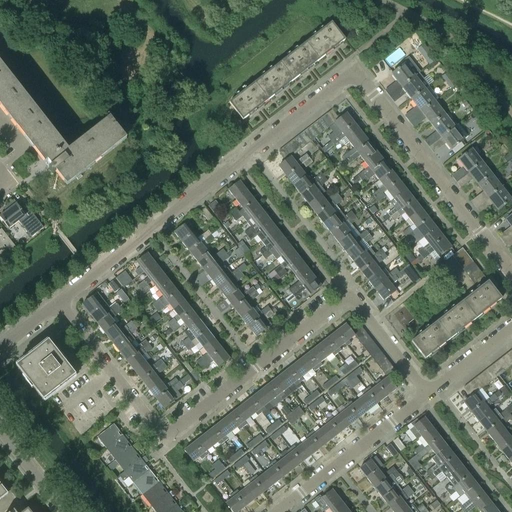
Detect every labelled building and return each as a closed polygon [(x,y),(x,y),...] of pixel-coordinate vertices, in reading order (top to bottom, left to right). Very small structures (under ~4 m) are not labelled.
[(306,44),(319,61),(345,41),(331,23),(306,44)] [(280,64),(294,81),(319,61),(306,44),(280,64)] [(424,44),(417,50),(427,62),(434,57),(424,44)] [(126,139),(111,120),(109,122),(107,120),(68,150),(0,63),(0,106),(45,164),(48,162),(51,167),(48,169),(53,174),(56,172),(58,171),(67,183),(78,174),(79,176),(126,139)] [(254,84),(268,101),(294,81),(280,64),(254,84)] [(414,77),(404,64),(392,74),(398,82),(385,92),(389,97),(414,77)] [(389,97),(393,102),(406,93),(412,100),(424,90),(429,86),(419,74),(414,77),(389,97)] [(451,90),(457,86),(454,81),(448,85),(451,90)] [(229,104),(242,121),(268,101),(254,84),(229,104)] [(424,90),(412,100),(417,107),(405,117),(408,122),(434,102),(424,90)] [(434,102),(408,122),(413,128),(425,118),(431,125),(444,115),(434,102)] [(339,120),(331,110),(326,114),(334,124),(339,120)] [(334,124),(326,114),(321,118),(329,128),(334,124)] [(342,133),(354,123),(347,114),(339,120),(334,124),(342,133)] [(444,115),(431,125),(437,133),(424,142),(429,148),(454,128),(444,115)] [(329,128),(321,118),(316,122),(324,132),(329,128)] [(324,132),(316,122),(311,126),(319,136),(324,132)] [(361,133),(354,123),(342,133),(331,142),(334,146),(345,137),(349,143),(361,133)] [(306,130),(313,140),(319,136),(311,126),(306,130)] [(454,128),(429,148),(433,153),(445,143),(451,150),(464,140),(454,128)] [(298,136),(306,146),(311,142),(304,132),(298,136)] [(345,161),(369,142),(361,133),(349,143),(353,148),(343,157),(345,161)] [(306,146),(298,136),(293,140),(301,150),(306,146)] [(301,150),(293,140),(288,144),(296,154),(301,150)] [(376,152),(369,142),(345,161),(349,165),(360,156),(364,162),(376,152)] [(296,154),(288,144),(283,148),(291,157),(296,154)] [(330,149),(327,145),(322,149),(325,153),(330,149)] [(291,157),(283,148),(278,152),(286,161),(291,157)] [(464,167),(452,177),(456,183),(481,163),(471,150),(458,160),(464,167)] [(355,184),(361,180),(384,162),(376,152),(364,162),(368,168),(358,176),(352,181),(355,184)] [(511,157),(509,153),(503,158),(507,163),(511,158),(511,157)] [(291,157),(286,161),(278,167),(286,177),(298,167),(302,164),(309,158),(306,154),(295,163),(291,157)] [(309,158),(302,164),(305,168),(312,163),(309,158)] [(391,171),(384,162),(361,180),(364,184),(374,175),(379,181),(391,171)] [(481,163),(456,183),(460,188),(473,178),(478,185),(491,175),(481,163)] [(298,167),(286,177),(293,186),(306,176),(298,167)] [(386,190),(399,181),(391,171),(379,181),(383,186),(372,195),(375,199),(382,194),(386,190)] [(306,176),(293,186),(301,196),(313,186),(317,183),(324,177),(321,174),(310,182),(306,176)] [(491,175),(478,185),(484,193),(471,203),(476,208),(501,188),(491,175)] [(317,183),(320,187),(327,181),(324,177),(317,183)] [(406,190),(399,181),(386,190),(394,200),(406,190)] [(228,191),(235,200),(247,192),(239,182),(228,191)] [(313,186),(301,196),(308,205),(320,195),(313,186)] [(501,188),(476,208),(480,213),(492,203),(498,211),(511,201),(501,188)] [(401,209),(414,200),(406,190),(394,200),(401,209)] [(254,201),(247,192),(235,200),(243,210),(254,201)] [(332,202),(339,197),(336,193),(329,198),(332,202)] [(378,203),(385,197),(382,194),(375,199),(378,203)] [(315,215),(328,205),(320,195),(308,205),(315,215)] [(339,197),(332,202),(328,205),(315,215),(323,224),(335,215),(331,209),(342,201),(339,197)] [(421,209),(414,200),(401,209),(408,219),(421,209)] [(6,212),(0,216),(0,218),(8,229),(18,221),(24,228),(31,223),(31,222),(35,218),(27,208),(22,212),(13,201),(3,209),(6,212)] [(246,222),(250,219),(262,210),(254,201),(243,210),(239,213),(232,218),(235,222),(242,217),(246,222)] [(214,202),(210,206),(216,214),(220,211),(214,202)] [(213,218),(209,213),(205,209),(203,209),(202,211),(201,212),(208,222),(213,218)] [(229,214),(232,218),(239,213),(236,209),(229,214)] [(387,214),(390,218),(397,213),(394,209),(387,214)] [(416,229),(428,219),(421,209),(408,219),(416,229)] [(269,220),(262,210),(250,219),(250,220),(246,223),(250,228),(244,233),(247,237),(269,220)] [(340,211),(335,215),(323,224),(330,234),(343,224),(347,221),(354,216),(351,212),(344,217),(340,211)] [(400,217),(397,213),(390,218),(393,222),(400,217)] [(503,243),(511,235),(511,215),(510,217),(505,220),(511,228),(499,238),(503,243)] [(357,220),(354,216),(347,221),(350,225),(357,220)] [(43,228),(35,218),(31,222),(31,223),(24,228),(31,237),(43,228)] [(436,228),(428,219),(416,229),(423,238),(436,228)] [(261,233),(265,238),(276,229),(269,220),(247,237),(249,240),(250,241),(261,233)] [(181,243),(193,234),(185,224),(174,233),(181,243)] [(330,234),(338,243),(350,234),(343,224),(330,234)] [(402,233),(405,237),(412,232),(409,228),(402,233)] [(420,256),(443,238),(436,228),(423,238),(428,244),(417,252),(420,256)] [(284,239),(276,229),(265,238),(269,244),(259,252),(262,256),(268,251),(269,251),(273,248),(272,248),(284,239)] [(204,240),(211,235),(208,231),(201,236),(204,240)] [(355,239),(350,234),(338,243),(345,253),(358,243),(362,240),(369,235),(366,231),(355,239)] [(415,236),(412,232),(405,237),(408,241),(415,236)] [(200,243),(193,234),(181,243),(189,252),(200,243)] [(214,239),(211,235),(204,240),(207,244),(214,239)] [(362,240),(365,244),(372,239),(369,235),(362,240)] [(511,235),(503,243),(507,248),(511,244),(511,235)] [(451,248),(443,238),(420,256),(423,260),(434,252),(438,257),(451,248)] [(280,257),(291,248),(284,239),(272,248),(273,248),(269,251),(268,251),(262,256),(265,260),(276,252),(280,257)] [(18,252),(10,241),(5,245),(13,256),(18,252)] [(189,252),(196,262),(208,253),(200,243),(189,252)] [(365,253),(365,252),(358,243),(345,253),(353,262),(365,253)] [(299,258),(291,248),(280,257),(284,263),(273,271),(276,275),(283,270),(287,267),(299,258)] [(373,262),(373,263),(377,260),(377,259),(383,254),(381,250),(374,255),(369,249),(365,252),(365,253),(353,262),(360,272),(373,262)] [(456,262),(466,254),(462,249),(452,257),(456,262)] [(212,258),(208,253),(196,262),(204,271),(215,262),(219,259),(226,254),(223,250),(212,258)] [(136,263),(140,268),(135,272),(138,277),(144,273),(143,272),(155,263),(147,254),(136,263)] [(226,254),(219,259),(215,262),(204,271),(211,281),(222,272),(218,266),(229,258),(228,257),(226,254)] [(377,259),(377,260),(373,263),(373,262),(360,272),(368,281),(380,272),(376,266),(387,258),(383,254),(377,259)] [(459,266),(469,258),(466,254),(456,262),(459,266)] [(299,258),(287,267),(295,276),(306,267),(299,258)] [(463,271),(473,263),(469,258),(459,266),(463,271)] [(162,273),(155,263),(143,272),(144,273),(148,278),(137,286),(140,290),(147,285),(151,282),(162,273)] [(467,276),(477,268),(473,263),(463,271),(467,276)] [(313,277),(306,267),(295,276),(299,282),(288,290),(291,294),(302,286),(313,277)] [(470,280),(481,272),(477,268),(467,276),(470,280)] [(211,281),(219,290),(230,281),(241,273),(238,269),(227,277),(222,272),(211,281)] [(389,274),(392,278),(399,273),(396,269),(389,274)] [(287,274),(283,270),(276,275),(279,279),(287,274)] [(375,291),(388,281),(380,272),(368,281),(375,291)] [(474,285),(484,277),(481,272),(470,280),(474,285)] [(122,273),(116,279),(119,283),(126,277),(122,273)] [(151,282),(158,291),(170,282),(162,273),(151,282)] [(241,273),(230,281),(219,290),(226,299),(237,291),(233,285),(244,277),(241,273)] [(395,291),(391,285),(402,277),(399,273),(392,278),(388,281),(375,291),(383,301),(395,291)] [(198,277),(201,285),(207,282),(204,274),(198,277)] [(313,277),(302,286),(291,294),(294,298),(305,290),(310,295),(321,286),(313,277)] [(478,290),(488,282),(484,277),(474,285),(478,290)] [(113,281),(108,285),(115,293),(119,289),(113,281)] [(177,292),(170,282),(158,291),(163,297),(152,305),(155,309),(166,301),(177,292)] [(478,290),(466,299),(462,302),(476,319),(502,299),(488,282),(478,290)] [(147,285),(140,290),(143,294),(150,289),(147,285)] [(245,300),(249,297),(255,292),(255,291),(252,288),(252,287),(242,296),(237,291),(226,299),(233,309),(245,300)] [(177,292),(166,301),(155,309),(158,313),(169,305),(173,310),(184,301),(177,292)] [(255,292),(249,297),(245,300),(233,309),(241,318),(252,309),(248,304),(259,296),(255,292)] [(82,305),(90,315),(101,306),(105,303),(97,293),(94,296),(82,305)] [(184,301),(173,310),(180,320),(192,311),(184,301)] [(476,319),(462,302),(437,322),(450,340),(476,319)] [(101,306),(90,315),(97,324),(108,315),(112,312),(119,307),(116,303),(109,308),(105,303),(101,306)] [(393,314),(404,325),(414,316),(403,305),(393,314)] [(252,309),(241,318),(248,328),(259,319),(270,310),(267,306),(256,315),(252,309)] [(108,315),(97,324),(104,334),(116,325),(111,319),(122,311),(119,307),(112,312),(108,315)] [(270,310),(259,319),(248,328),(256,337),(267,329),(263,323),(273,315),(271,311),(270,310)] [(199,320),(192,311),(180,320),(188,329),(199,320)] [(151,326),(155,323),(152,318),(147,321),(151,326)] [(167,324),(170,328),(177,323),(174,319),(167,324)] [(199,320),(188,329),(195,339),(207,330),(199,320)] [(116,325),(104,334),(112,343),(134,326),(132,323),(131,322),(120,330),(116,325)] [(450,340),(437,322),(411,342),(425,360),(450,340)] [(180,327),(177,323),(170,328),(173,332),(180,327)] [(354,336),(351,332),(345,324),(335,332),(344,344),(347,347),(350,344),(348,341),(354,336)] [(351,332),(354,336),(355,337),(363,330),(360,325),(351,332)] [(134,326),(112,343),(119,352),(131,344),(135,340),(130,334),(137,330),(136,329),(134,326)] [(214,339),(207,330),(195,339),(203,348),(214,339)] [(363,330),(355,337),(358,342),(367,335),(363,330)] [(344,344),(335,332),(326,339),(337,354),(341,351),(339,348),(344,344)] [(367,335),(358,342),(362,346),(371,339),(367,335)] [(182,343),(185,347),(191,342),(188,338),(182,343)] [(199,366),(221,349),(214,339),(203,348),(207,354),(203,357),(196,362),(199,366)] [(337,354),(326,339),(316,347),(326,359),(332,354),(334,357),(337,354)] [(371,339),(362,346),(366,351),(374,344),(371,339)] [(131,344),(119,352),(127,362),(149,345),(145,340),(135,349),(131,344)] [(358,351),(362,348),(355,340),(351,343),(358,351)] [(48,341),(24,361),(16,367),(43,401),(75,376),(48,341)] [(194,346),(191,342),(185,347),(188,351),(194,346)] [(374,344),(366,351),(370,356),(378,349),(374,344)] [(149,345),(127,362),(134,371),(145,362),(141,357),(152,349),(149,345)] [(326,359),(316,347),(307,354),(318,369),(322,366),(320,363),(326,359)] [(229,358),(221,349),(199,366),(202,370),(209,365),(213,362),(218,367),(229,358)] [(372,358),(375,363),(384,356),(380,351),(372,358)] [(318,369),(307,354),(297,362),(307,373),(313,369),(315,371),(318,369)] [(511,365),(511,362),(506,355),(501,359),(509,368),(511,365)] [(375,363),(379,368),(388,361),(384,356),(375,363)] [(509,368),(501,359),(496,363),(504,372),(509,368)] [(145,362),(134,371),(141,381),(163,364),(160,360),(150,368),(145,362)] [(347,367),(350,371),(357,365),(354,361),(347,367)] [(379,368),(383,373),(391,366),(388,361),(379,368)] [(307,373),(297,362),(288,369),(299,384),(303,381),(301,378),(307,373)] [(504,372),(496,363),(491,367),(498,376),(504,372)] [(163,364),(141,381),(149,390),(160,381),(156,376),(166,368),(163,364)] [(391,366),(383,373),(387,377),(395,371),(391,366)] [(341,372),(344,376),(350,371),(347,367),(341,372)] [(352,373),(356,377),(362,372),(359,368),(352,373)] [(484,372),(491,382),(496,378),(489,368),(484,372)] [(299,384),(288,369),(278,376),(288,388),(294,383),(296,386),(299,384)] [(190,374),(196,382),(201,378),(194,370),(190,374)] [(387,377),(387,378),(387,377),(391,382),(399,376),(395,371),(387,377)] [(478,376),(486,386),(490,383),(491,382),(484,372),(478,376)] [(329,381),(332,385),(339,380),(336,376),(335,376),(333,373),(327,378),(329,381)] [(352,373),(345,378),(349,382),(356,377),(352,373)] [(187,376),(178,382),(156,400),(163,409),(163,410),(181,396),(177,392),(183,387),(182,386),(190,380),(187,376)] [(288,388),(278,376),(269,384),(280,398),(284,395),(282,393),(288,388)] [(473,380),(481,390),(486,386),(478,376),(473,380)] [(396,389),(391,382),(387,377),(387,378),(377,385),(386,397),(396,389)] [(160,381),(149,390),(156,400),(178,382),(175,379),(164,387),(160,381)] [(476,393),(476,394),(481,390),(473,380),(468,384),(476,393)] [(322,387),(325,391),(332,385),(329,381),(322,387)] [(333,388),(337,392),(343,386),(340,382),(333,388)] [(280,398),(269,384),(260,391),(269,403),(275,398),(277,401),(280,398)] [(463,388),(471,397),(476,393),(468,384),(463,388)] [(377,404),(386,397),(377,385),(371,390),(369,387),(366,390),(377,404)] [(333,388),(327,393),(330,397),(337,392),(333,388)] [(367,412),(377,404),(366,390),(362,393),(364,395),(358,400),(367,412)] [(250,399),(261,413),(265,410),(263,407),(269,403),(260,391),(250,399)] [(313,400),(319,395),(316,391),(310,396),(313,400)] [(463,403),(471,413),(483,403),(476,394),(476,393),(471,397),(463,403)] [(471,413),(478,423),(491,413),(487,408),(491,405),(490,404),(497,399),(494,394),(487,400),(483,403),(471,413)] [(313,400),(310,396),(303,401),(306,405),(313,400)] [(314,402),(318,407),(324,402),(321,397),(314,402)] [(261,413),(250,399),(241,406),(250,418),(256,413),(258,416),(261,413)] [(358,419),(367,412),(358,400),(352,405),(350,402),(347,405),(358,419)] [(314,402),(308,408),(311,412),(318,407),(314,402)] [(349,426),(358,419),(347,405),(343,407),(345,410),(339,415),(349,426)] [(250,418),(241,406),(231,413),(242,428),(246,425),(244,422),(250,418)] [(295,416),(301,411),(298,407),(292,412),(295,416)] [(502,419),(509,414),(506,410),(499,415),(502,419)] [(298,420),(304,415),(301,411),(295,416),(298,420)] [(285,418),(287,420),(288,421),(295,416),(292,412),(285,418)] [(242,428),(231,413),(222,421),(231,432),(237,428),(239,430),(242,428)] [(486,432),(498,422),(491,413),(478,423),(486,432)] [(511,418),(511,417),(509,414),(502,419),(505,423),(511,418)] [(339,434),(349,426),(339,415),(334,419),(331,417),(328,419),(339,434)] [(295,416),(288,421),(291,425),(298,420),(295,416)] [(413,427),(420,437),(432,428),(424,418),(413,427)] [(330,441),(339,434),(328,419),(324,422),(326,425),(320,430),(330,441)] [(275,430),(281,424),(278,420),(271,426),(275,430)] [(231,432),(222,421),(212,428),(224,443),(228,440),(225,437),(231,432)] [(506,432),(498,422),(486,432),(493,442),(506,432)] [(97,438),(106,449),(123,436),(114,424),(97,438)] [(275,430),(271,426),(265,431),(268,435),(275,430)] [(277,432),(280,436),(286,431),(283,427),(277,432)] [(224,443),(212,428),(203,436),(212,447),(218,442),(220,445),(224,443)] [(439,437),(432,428),(420,437),(428,446),(439,437)] [(320,449),(330,441),(320,430),(315,434),(312,431),(309,434),(320,449)] [(277,432),(270,437),(273,441),(280,436),(277,432)] [(501,451),(511,442),(511,439),(506,432),(493,442),(501,451)] [(311,456),(320,449),(309,434),(305,437),(307,440),(301,444),(311,456)] [(253,440),(256,444),(263,439),(259,435),(253,440)] [(132,448),(123,436),(106,449),(115,461),(132,448)] [(212,447),(203,436),(193,443),(205,457),(208,454),(206,452),(212,447)] [(439,437),(428,446),(424,449),(417,454),(421,458),(431,450),(435,456),(447,447),(439,437)] [(393,442),(401,452),(405,448),(397,438),(393,442)] [(246,446),(249,450),(256,444),(253,440),(246,446)] [(258,447),(261,451),(268,445),(264,441),(258,447)] [(511,457),(511,442),(501,451),(508,461),(511,457)] [(205,457),(193,443),(184,451),(193,462),(199,457),(201,460),(205,457)] [(301,464),(311,456),(301,444),(296,449),(294,446),(290,449),(301,464)] [(393,458),(398,454),(390,445),(385,448),(393,458)] [(414,450),(417,454),(424,449),(421,445),(414,450)] [(258,447),(251,452),(254,456),(261,451),(258,447)] [(454,456),(447,447),(435,456),(439,461),(436,463),(436,464),(429,469),(429,470),(432,473),(454,456)] [(132,448),(115,461),(124,472),(141,459),(132,448)] [(292,471),(301,464),(290,449),(286,452),(289,454),(283,459),(292,471)] [(237,459),(244,454),(241,450),(234,455),(237,459)] [(237,459),(234,455),(227,460),(230,464),(237,459)] [(239,461),(242,465),(249,460),(245,456),(239,461)] [(446,469),(450,475),(461,466),(454,456),(432,473),(436,478),(446,469)] [(145,464),(141,459),(124,472),(133,484),(150,471),(145,464)] [(282,478),(292,471),(283,459),(277,464),(275,461),(271,464),(282,478)] [(378,470),(375,466),(371,461),(371,460),(359,470),(367,479),(378,470)] [(239,461),(232,467),(235,471),(242,465),(239,461)] [(247,471),(251,468),(247,462),(243,466),(247,471)] [(273,486),(282,478),(271,464),(268,466),(270,469),(264,474),(273,486)] [(215,470),(218,474),(225,469),(222,465),(215,470)] [(469,475),(461,466),(450,475),(455,480),(444,489),(447,492),(458,484),(469,475)] [(386,473),(389,477),(396,471),(393,467),(386,473)] [(208,475),(212,479),(218,474),(215,470),(208,475)] [(385,480),(385,479),(378,470),(367,479),(374,489),(385,480)] [(133,484),(142,495),(159,482),(150,471),(133,484)] [(220,476),(223,480),(230,475),(227,471),(220,476)] [(389,477),(385,479),(385,480),(374,489),(381,498),(397,485),(393,480),(399,475),(396,471),(389,477)] [(263,493),(273,486),(264,474),(258,478),(256,476),(252,479),(263,493)] [(469,475),(458,484),(447,492),(450,496),(455,492),(459,498),(465,493),(476,485),(469,475)] [(220,476),(213,481),(217,485),(223,480),(220,476)] [(254,501),(263,493),(252,479),(249,481),(248,480),(242,485),(245,488),(245,489),(254,501)] [(168,494),(159,482),(142,495),(151,507),(168,494)] [(397,485),(381,498),(389,507),(400,498),(411,490),(408,486),(401,491),(397,485)] [(484,494),(476,485),(465,493),(469,499),(466,502),(459,507),(462,511),(469,506),(484,494)] [(244,508),(254,501),(245,489),(239,493),(237,490),(233,493),(244,508)] [(324,511),(328,509),(340,500),(332,491),(333,490),(332,490),(320,499),(321,500),(325,504),(321,507),(324,511)] [(411,490),(400,498),(389,507),(392,511),(402,511),(408,508),(403,502),(414,494),(411,490)] [(231,511),(239,511),(244,508),(233,493),(229,496),(232,499),(225,504),(231,511)] [(151,507),(155,511),(167,511),(177,505),(168,494),(151,507)] [(468,511),(476,507),(479,511),(480,511),(491,503),(484,494),(469,506),(462,511),(468,511)] [(343,511),(347,509),(340,500),(328,509),(330,511),(343,511)] [(497,511),(491,503),(480,511),(497,511)]
